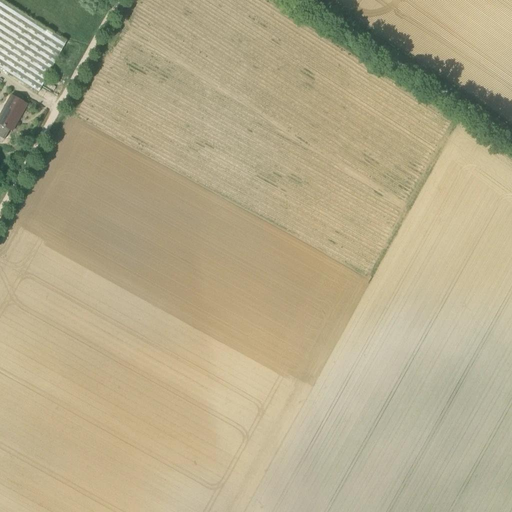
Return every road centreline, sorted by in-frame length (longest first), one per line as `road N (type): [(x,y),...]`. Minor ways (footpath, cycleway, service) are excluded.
road 1 (unclassified): [(511,149),(291,0)]
road 2 (unclassified): [(124,0),(25,178)]
